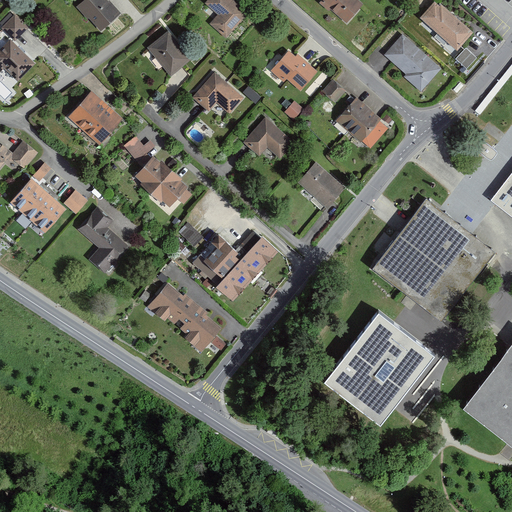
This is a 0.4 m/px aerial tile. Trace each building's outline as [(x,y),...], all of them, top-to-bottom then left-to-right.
[(101,30),(120,14),(110,2),(109,3),(105,0),(86,0),(78,7),(88,18),(90,17),(101,30)] [(232,0),(209,0),(206,4),(220,17),(212,25),(225,37),(247,14),(232,0)] [(323,0),(321,3),(329,9),(330,7),(346,22),(361,6),(363,5),(357,0),(323,0)] [(474,34),(438,1),(423,18),(458,51),(474,34)] [(3,27),(15,40),(21,34),(27,28),(15,15),(3,27)] [(169,34),(151,48),(171,74),(177,70),(184,65),(189,61),(169,34)] [(440,70),(403,36),(385,56),(393,64),(406,75),(404,77),(420,93),(440,70)] [(19,81),(34,65),(9,41),(0,50),(0,69),(3,66),(19,81)] [(471,53),(466,48),(456,59),(467,69),(477,58),(471,53)] [(317,72),(297,55),(296,57),(289,51),(271,71),(284,81),(287,78),(290,80),(301,90),(317,72)] [(225,84),(214,74),(194,97),(201,103),(209,110),(216,102),(230,113),(242,98),(225,84)] [(339,85),(332,79),(322,91),(324,93),(335,103),(346,91),(339,85)] [(122,121),(92,93),(70,116),(100,144),(122,121)] [(356,98),(336,120),(348,131),(369,109),(356,98)] [(304,109),(294,101),(285,112),(294,120),(304,109)] [(362,141),(371,148),(388,129),(378,120),(380,118),(369,109),(348,131),(361,143),(362,141)] [(392,119),(387,114),(383,119),(388,124),(392,119)] [(283,134),(266,119),(245,143),(248,146),(259,156),(267,147),(280,158),(292,145),(281,136),(283,134)] [(135,137),(124,147),(138,163),(155,148),(149,140),(142,146),(138,141),(135,137)] [(481,139),(475,147),(483,154),(491,161),(498,152),(493,149),(481,139)] [(17,148),(12,153),(9,157),(13,160),(24,169),(27,166),(37,153),(23,141),(17,148)] [(1,147),(0,146),(0,168),(8,159),(11,162),(13,160),(9,157),(12,153),(3,145),(1,147)] [(153,157),(136,175),(170,206),(187,187),(153,157)] [(51,169),(44,163),(35,173),(33,176),(39,182),(51,169)] [(330,176),(316,164),(300,182),(328,206),(344,188),(330,176)] [(511,171),(492,197),(511,212),(511,171)] [(42,189),(31,180),(11,203),(21,212),(42,189)] [(21,212),(33,223),(53,200),(42,189),(21,212)] [(87,200),(76,191),(65,204),(76,213),(77,212),(87,200)] [(33,223),(45,233),(65,210),(53,200),(33,223)] [(414,219),(373,269),(402,292),(406,296),(411,300),(441,323),(445,318),(489,264),(496,254),(467,231),(428,200),(414,219)] [(98,209),(80,230),(100,248),(89,260),(105,273),(128,247),(106,228),(111,221),(98,209)] [(189,221),(180,230),(197,246),(205,237),(189,221)] [(191,263),(232,300),(255,276),(277,252),(262,239),(244,259),(218,235),(191,263)] [(168,283),(148,308),(156,314),(156,313),(165,320),(168,317),(176,323),(180,318),(183,320),(197,303),(185,294),(184,295),(178,291),(168,283)] [(193,346),(202,354),(223,329),(210,319),(207,316),(209,313),(197,303),(183,320),(185,322),(180,329),(187,335),(185,337),(195,345),(193,346)] [(395,323),(377,309),(322,382),(381,427),(395,409),(437,354),(395,323)] [(511,344),(511,345),(464,408),(508,442),(511,444),(511,344)]
